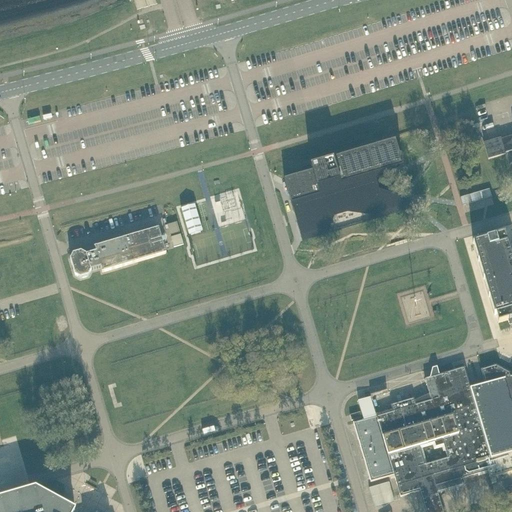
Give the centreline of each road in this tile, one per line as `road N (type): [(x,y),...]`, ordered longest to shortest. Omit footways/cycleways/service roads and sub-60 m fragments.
road 1 (unclassified): [(7,90),(81,345)]
road 2 (unclassified): [(222,33),(295,282)]
road 3 (unclassified): [(442,244),(474,328),(469,347),(328,393)]
road 4 (unclassified): [(81,345),(295,282)]
road 5 (unclassified): [(328,393),(114,456)]
road 6 (unclassified): [(7,90),(188,43)]
road 7 (unclassified): [(295,282),(442,244)]
road 8 (unclassified): [(328,393),(363,511)]
